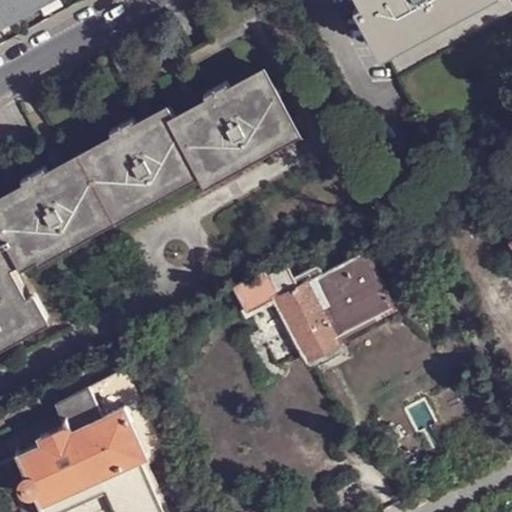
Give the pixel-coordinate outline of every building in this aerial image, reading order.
[(0,0),(0,1),(9,18),(42,0),(0,0)] [(370,0),(372,3),(364,7),(370,17),(376,14),(391,41),(407,33),(409,37),(477,0),(370,0)] [(511,93),(511,0),(502,0),(393,60),(434,135),(511,93)] [(0,1),(0,22),(9,18),(0,1)] [(206,181),(302,127),(255,34),(0,172),(0,345),(48,319),(16,260),(27,253),(31,260),(200,169),(206,181)] [(325,270),(320,261),(296,273),(290,261),(271,271),(268,267),(238,282),(280,366),(310,350),(315,359),(348,342),(344,333),(397,306),(368,248),(325,270)] [(44,503),(115,471),(133,511),(165,511),(142,458),(169,445),(132,364),(59,401),(68,422),(41,434),(45,442),(23,452),(21,448),(18,450),(20,454),(28,471),(26,472),(23,477),(22,483),(25,490),(32,492),(38,491),(44,503)] [(133,511),(115,471),(44,503),(47,511),(60,511),(107,490),(116,511),(133,511)]
